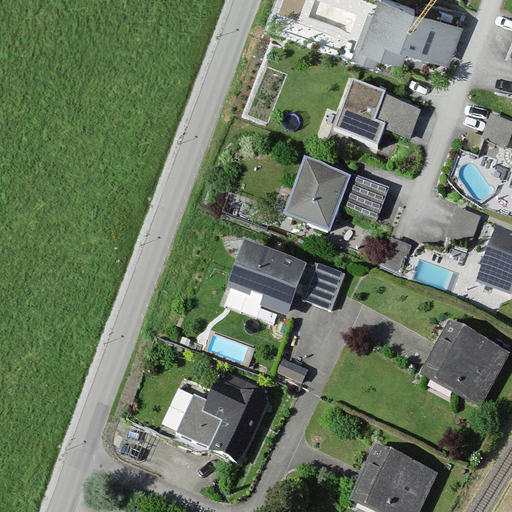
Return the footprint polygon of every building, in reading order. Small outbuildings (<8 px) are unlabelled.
[(460,26),(389,0),(379,0),(362,46),(356,44),(349,62),(371,70),(377,55),(411,67),(417,52),(446,63),(460,26)] [(385,99),(353,87),(336,134),(329,132),(321,154),(346,163),(353,143),(380,152),(387,133),(375,129),(385,99)] [(499,148),(506,126),(489,121),(482,142),(499,148)] [(327,238),(350,182),(307,165),(285,221),(327,238)] [(348,198),(379,206),(386,181),(355,173),(348,198)] [(478,223),(455,214),(444,243),(466,251),(478,223)] [(511,236),(499,231),(477,285),(511,298),(511,236)] [(399,265),(404,238),(391,235),(386,262),(399,265)] [(309,270),(246,245),(223,303),(248,313),(254,299),(265,304),(263,310),(289,321),(309,270)] [(346,280),(315,268),(301,305),(332,317),(346,280)] [(509,357),(466,335),(457,354),(443,348),(430,375),(443,382),(439,390),(482,411),(509,357)] [(263,394),(223,376),(210,404),(193,397),(176,434),(211,450),(209,456),(238,469),(267,405),(260,401),(263,394)] [(421,511),(439,478),(396,457),(387,475),(373,469),(360,496),(373,503),(369,511),(371,511),(421,511)]
